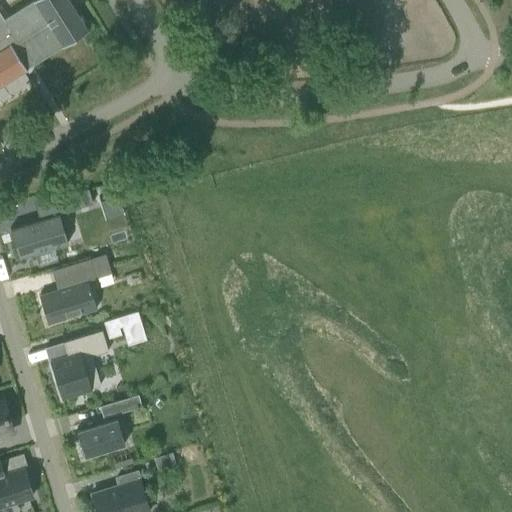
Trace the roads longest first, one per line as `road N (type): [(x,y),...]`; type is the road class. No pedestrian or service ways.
road 1 (residential): [(173,77),(208,97),(307,98),(446,74),(471,53)]
road 2 (residential): [(65,511),(0,303)]
road 3 (residential): [(0,168),(173,77)]
